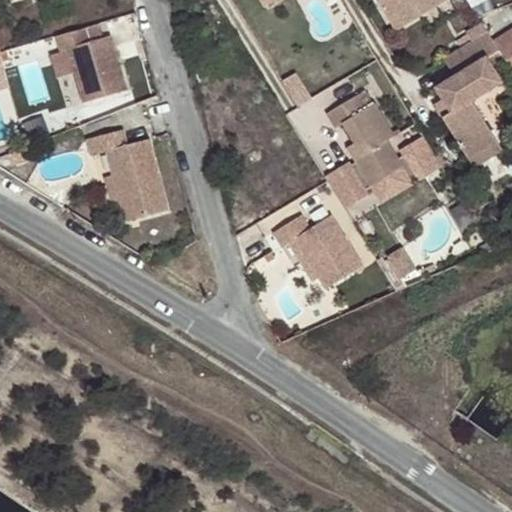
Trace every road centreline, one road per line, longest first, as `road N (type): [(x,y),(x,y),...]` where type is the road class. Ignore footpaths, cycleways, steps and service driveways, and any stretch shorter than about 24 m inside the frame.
road 1 (residential): [(154,0),(257,354)]
road 2 (unclassified): [(257,354),(0,202)]
road 3 (unclassified): [(489,511),(257,354)]
road 4 (residential): [(218,0),(282,103)]
